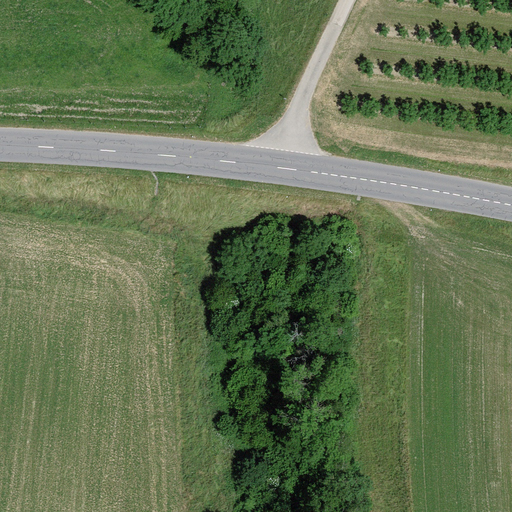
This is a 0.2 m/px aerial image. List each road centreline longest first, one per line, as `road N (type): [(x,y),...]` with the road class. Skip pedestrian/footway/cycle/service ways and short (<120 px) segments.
road 1 (tertiary): [(0,146),(274,167),(511,205)]
road 2 (track): [(347,0),(274,167)]
